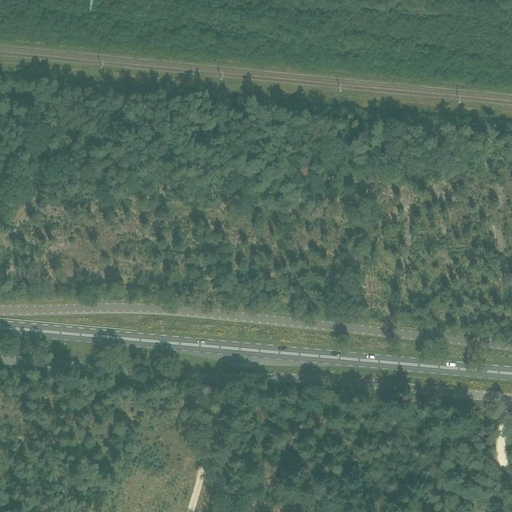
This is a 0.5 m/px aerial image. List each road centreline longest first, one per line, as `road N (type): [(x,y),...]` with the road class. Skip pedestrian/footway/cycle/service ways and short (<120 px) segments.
road 1 (unclassified): [(511,346),(118,305),(0,309)]
road 2 (primary): [(511,375),(0,329)]
road 3 (unclassified): [(0,359),(511,399)]
road 4 (track): [(188,511),(231,378)]
